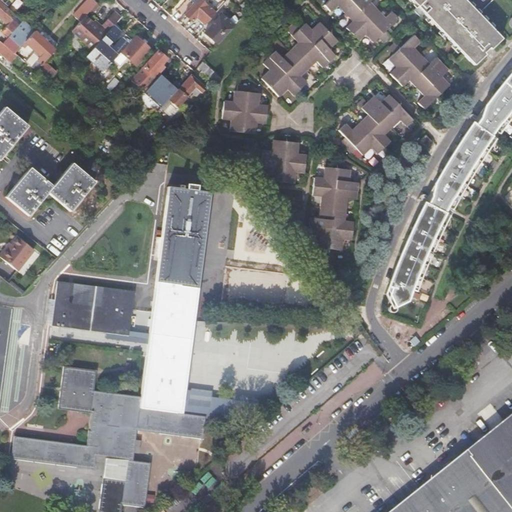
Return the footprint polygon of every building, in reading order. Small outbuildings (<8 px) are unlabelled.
[(3,43),(14,53),(24,41),(35,30),(1,0),(0,0),(0,17),(8,24),(2,31),(8,37),(3,43)] [(75,17),(80,21),(85,15),(97,2),(94,0),(86,0),(78,9),(80,11),(75,17)] [(197,16),(206,24),(215,13),(200,0),(197,0),(185,14),(192,21),(197,16)] [(345,13),(354,5),(349,0),(329,0),(324,5),(330,12),(337,6),(345,13)] [(358,0),(354,5),(368,19),(377,11),(369,3),(372,0),(358,0)] [(453,45),(459,52),(463,55),(469,62),(473,66),(484,56),(483,54),(489,48),(490,50),(501,40),(497,36),(490,28),(486,24),(485,23),(463,0),(410,0),(417,7),(413,10),(420,18),(424,14),(427,18),(433,25),(440,31),(446,38),(453,45)] [(352,35),(368,19),(354,5),(345,13),(353,22),(346,29),(352,35)] [(377,11),(368,19),(387,40),(390,37),(385,32),(398,19),(392,13),(385,19),(377,11)] [(101,26),(108,32),(111,28),(114,25),(120,18),(114,12),(101,26)] [(204,33),(217,44),(234,26),(221,14),(204,33)] [(80,21),(72,30),(92,49),(106,34),(93,22),(85,15),(80,21)] [(231,22),(235,25),(240,20),(236,17),(231,22)] [(431,27),(433,25),(427,18),(425,20),(431,27)] [(387,40),(368,19),(352,35),(358,41),(365,35),(373,43),(379,37),(384,43),(387,40)] [(93,22),(106,34),(108,32),(101,26),(95,20),(93,22)] [(304,24),(298,30),(313,46),(328,32),(319,23),(311,31),(304,24)] [(114,25),(111,28),(118,34),(121,31),(114,25)] [(92,49),(88,54),(105,68),(120,51),(125,45),(118,39),(116,37),(118,34),(111,28),(108,32),(106,34),(92,49)] [(55,49),(35,30),(24,41),(40,56),(36,60),(41,64),(55,49)] [(290,51),(299,60),(313,46),(298,30),(292,37),(298,44),(290,51)] [(444,40),(446,38),(440,31),(438,34),(444,40)] [(328,32),(313,46),(328,62),(335,56),(328,49),(337,41),(328,32)] [(125,45),(120,51),(137,67),(151,51),(134,35),(128,43),(125,45)] [(395,43),(393,45),(412,66),(421,57),(413,49),(420,42),(413,35),(400,48),(395,43)] [(118,39),(125,45),(128,43),(121,36),(118,39)] [(412,66),(393,45),(390,48),(394,53),(388,59),(396,68),(389,74),(396,81),(412,66)] [(457,54),(459,52),(453,45),(451,47),(457,54)] [(299,60),(307,69),(315,61),(322,68),(328,62),(313,46),(299,60)] [(157,51),(143,66),(131,79),(144,92),(161,73),(159,71),(162,67),(160,65),(166,58),(157,51)] [(269,58),(284,74),(299,60),(290,51),(282,59),(275,52),(269,58)] [(88,54),(85,57),(102,71),(105,68),(88,54)] [(421,57),(412,66),(425,80),(441,64),(436,58),(429,65),(421,57)] [(261,79),(269,88),(284,74),(269,58),(262,64),(269,71),(261,79)] [(284,74),(299,90),(305,84),(299,77),(307,69),(299,60),(284,74)] [(215,84),(221,78),(202,61),(198,66),(209,76),(215,84)] [(36,70),(41,74),(46,69),(41,64),(36,70)] [(441,64),(425,80),(440,95),(448,86),(440,78),(448,71),(441,64)] [(172,65),(160,78),(174,91),(186,77),(172,65)] [(412,66),(396,81),(402,87),(409,81),(416,88),(425,80),(412,66)] [(284,74),(269,88),(278,97),(286,89),(293,96),(299,90),(284,74)] [(205,87),(191,75),(169,99),(171,101),(177,107),(190,91),(195,96),(200,91),(201,92),(205,87)] [(425,80),(416,88),(424,97),(417,103),(423,110),(440,95),(425,80)] [(432,195),(430,199),(452,210),(453,209),(459,198),(464,188),(470,179),(476,169),(482,159),(489,150),(495,140),(500,134),(506,125),(511,117),(511,80),(509,81),(506,86),(502,90),(502,94),(499,94),(494,99),(495,103),(491,104),(488,108),(484,112),(485,116),(481,117),(480,119),(475,125),(473,129),(473,133),(470,133),(467,138),(464,143),(464,146),(461,147),(457,152),(458,156),(454,157),(452,161),(449,166),(450,170),(446,171),(442,177),(443,180),(440,181),(437,186),(434,191),(436,194),(432,195)] [(246,93),(251,93),(252,87),(238,85),(237,91),(234,91),(233,103),(224,102),(222,111),(244,113),(246,93)] [(244,113),(266,116),(267,107),(258,106),(259,94),(251,93),(246,93),(244,113)] [(367,103),(382,119),(397,105),(389,96),(380,104),(374,97),(367,103)] [(177,107),(171,101),(163,110),(170,116),(177,107)] [(359,124),(368,133),(382,119),(367,103),(361,109),(368,116),(359,124)] [(397,105),(382,119),(391,128),(399,120),(406,127),(412,121),(397,105)] [(5,109),(0,114),(0,158),(27,127),(5,109)] [(229,132),(241,133),(244,113),(222,111),(221,119),(231,120),(229,132)] [(265,124),(266,116),(244,113),(241,133),(254,135),(256,123),(265,124)] [(472,123),(477,117),(472,113),(467,119),(472,123)] [(382,119),(368,133),(383,149),(389,143),(383,136),(391,128),(382,119)] [(353,147),(368,133),(359,124),(351,132),(345,125),(338,131),(353,147)] [(383,149),(368,133),(353,147),(361,156),(370,148),(377,155),(383,149)] [(425,136),(418,142),(424,149),(431,142),(425,136)] [(262,151),(261,160),(283,162),(285,142),(273,141),(272,152),(262,151)] [(285,142),(283,162),(305,165),(306,156),(296,155),(298,144),(285,142)] [(145,161),(149,156),(147,154),(148,153),(141,147),(135,153),(145,161)] [(283,162),(261,160),(260,168),(270,170),(268,182),(280,183),(283,162)] [(95,182),(72,162),(52,186),(29,167),(5,196),(28,215),(47,191),(70,211),(95,182)] [(283,162),(280,183),(293,184),(294,173),(304,174),(305,165),(283,162)] [(313,187),(334,190),(336,169),(324,168),(323,179),(314,178),(313,187)] [(334,190),(356,192),(357,183),(348,182),(349,171),(336,169),(334,190)] [(140,397),(109,393),(92,391),(95,370),(64,367),(59,411),(92,414),(90,431),(87,431),(85,446),(14,437),(11,459),(93,469),(95,456),(127,460),(124,482),(104,479),(101,511),(120,511),(121,504),(144,506),(150,462),(132,460),(136,431),(201,438),(204,415),(181,412),(209,193),(182,189),(182,185),(177,185),(176,188),(167,187),(140,397)] [(320,208),(332,209),(334,190),(313,187),(312,196),(321,197),(320,208)] [(332,209),(345,211),(346,200),(355,201),(356,192),(334,190),(332,209)] [(418,200),(424,203),(425,201),(427,197),(421,194),(419,198),(418,200)] [(449,217),(427,205),(425,208),(427,212),(423,213),(421,218),(418,223),(419,226),(416,227),(413,234),(414,237),(411,238),(409,242),(409,244),(407,247),(406,249),(408,252),(404,253),(402,260),(403,264),(400,265),(398,270),(396,275),(397,279),(394,280),(388,295),(390,300),(392,306),(391,306),(390,306),(390,307),(389,307),(389,308),(388,308),(388,309),(388,310),(388,311),(388,312),(389,312),(389,313),(390,313),(390,314),(391,314),(392,314),(393,314),(393,313),(394,313),(394,312),(395,312),(395,311),(395,310),(395,309),(395,308),(407,302),(412,290),(416,292),(417,290),(421,280),(425,269),(429,258),(434,248),(439,237),(444,227),(449,217)] [(308,227),(330,230),(332,209),(320,208),(318,220),(309,219),(308,227)] [(330,230),(352,232),(353,224),(343,223),(345,211),(332,209),(330,230)] [(315,249),(327,250),(330,230),(308,227),(307,236),(316,237),(315,249)] [(351,241),(352,232),(330,230),(327,250),(340,251),(341,240),(351,241)] [(9,252),(23,263),(34,249),(18,237),(12,244),(9,247),(6,245),(4,248),(9,252)] [(0,256),(17,270),(23,263),(9,252),(4,248),(0,252),(0,256)] [(57,282),(53,321),(57,327),(128,336),(133,292),(57,282)] [(511,511),(511,421),(398,511),(511,511)]
